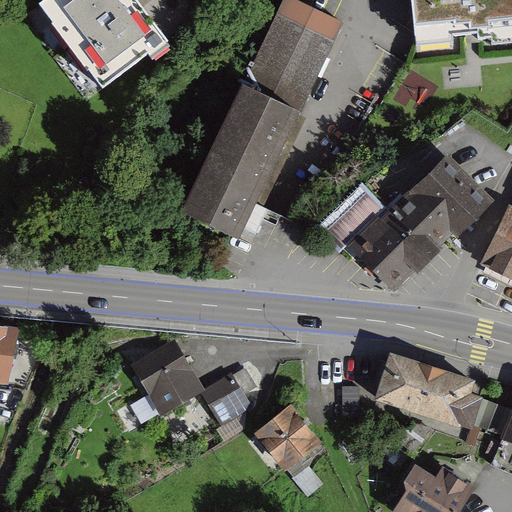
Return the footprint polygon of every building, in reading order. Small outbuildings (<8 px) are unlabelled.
[(40,0),(103,87),(149,54),(152,58),(172,44),(167,37),(140,0),(40,0)] [(291,0),(286,0),(243,91),(300,117),(343,25),(291,0)] [(511,0),(411,0),(417,48),(471,42),(511,37),(511,0)] [(243,91),(185,213),(241,236),(300,117),(243,91)] [(351,251),(390,291),(452,232),(459,239),(491,208),(445,160),(351,251)] [(511,208),(510,208),(484,263),(511,276),(511,208)] [(0,382),(8,384),(16,337),(0,334),(0,382)] [(177,340),(137,362),(161,405),(201,383),(177,340)] [(476,384),(386,354),(369,402),(471,437),(483,402),(472,399),(476,384)] [(248,403),(231,375),(205,391),(223,419),(248,403)] [(344,416),(359,416),(359,391),(344,391),(344,416)] [(511,397),(498,435),(486,464),(511,474),(511,397)] [(321,441),(289,400),(251,427),(284,469),(321,441)] [(460,511),(464,506),(431,480),(419,486),(403,476),(391,488),(392,502),(388,511),(460,511)]
